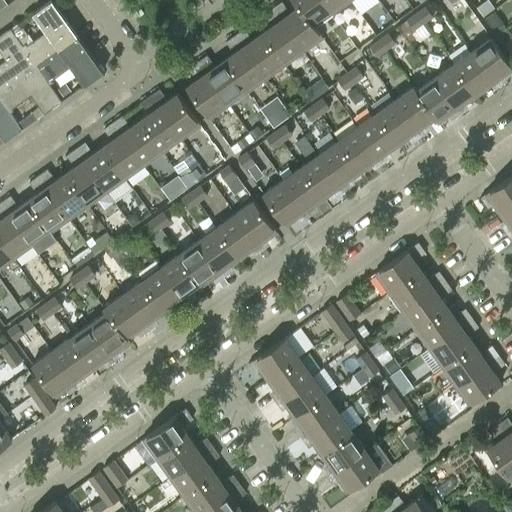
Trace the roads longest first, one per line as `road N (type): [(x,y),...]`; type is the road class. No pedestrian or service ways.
road 1 (residential): [(511,100),(0,468)]
road 2 (residential): [(208,369),(438,205)]
road 3 (residential): [(7,511),(208,369)]
road 4 (residential): [(342,511),(511,391)]
road 5 (residential): [(307,511),(208,369)]
road 6 (residential): [(0,167),(136,67)]
road 7 (residential): [(511,305),(438,205)]
